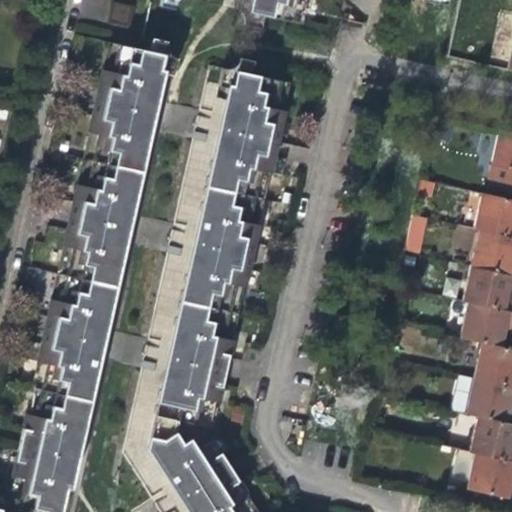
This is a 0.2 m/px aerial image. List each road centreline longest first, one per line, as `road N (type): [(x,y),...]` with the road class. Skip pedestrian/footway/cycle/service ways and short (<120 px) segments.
road 1 (residential): [(403,503),(291,476),(258,421),(333,60)]
road 2 (residential): [(511,100),(333,60)]
